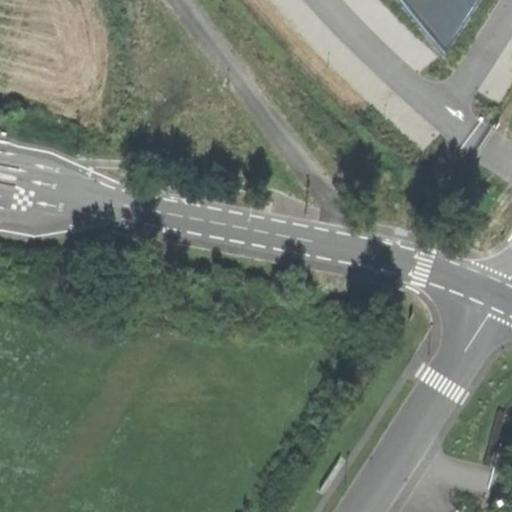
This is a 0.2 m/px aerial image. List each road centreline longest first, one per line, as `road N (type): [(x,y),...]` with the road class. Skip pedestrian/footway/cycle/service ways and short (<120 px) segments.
road 1 (unclassified): [(493,297),(401,265),(140,211)]
road 2 (track): [(182,0),(312,159),(324,201),(307,245)]
road 3 (unclassified): [(493,297),(363,511)]
road 4 (unclassified): [(140,211),(54,169),(0,159)]
road 5 (unclassified): [(0,207),(63,219),(140,211)]
